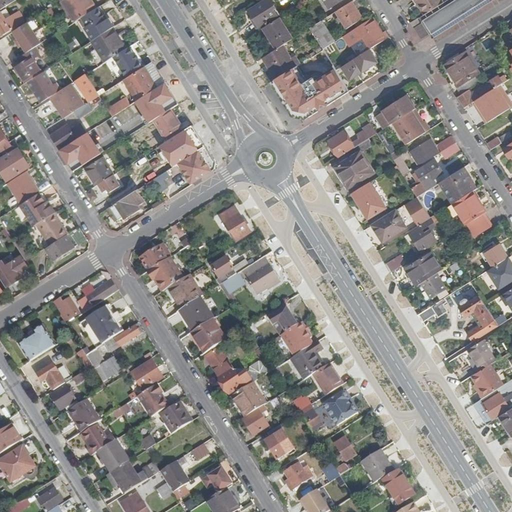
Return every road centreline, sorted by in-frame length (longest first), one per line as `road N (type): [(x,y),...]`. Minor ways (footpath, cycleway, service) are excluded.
road 1 (residential): [(239,172),(456,511)]
road 2 (residential): [(511,493),(310,179),(291,169)]
road 3 (tertiary): [(490,511),(282,181)]
road 4 (residential): [(274,511),(108,251)]
road 5 (residential): [(129,0),(239,172)]
road 6 (residential): [(0,79),(108,251)]
road 7 (residential): [(0,361),(96,511)]
road 8 (residential): [(300,140),(287,136),(198,0)]
road 9 (residential): [(419,64),(511,207)]
road 10 (tertiary): [(254,139),(165,0)]
road 11 (residential): [(239,172),(108,251)]
road 12 (residential): [(300,140),(419,64)]
road 13 (residential): [(108,251),(0,320)]
